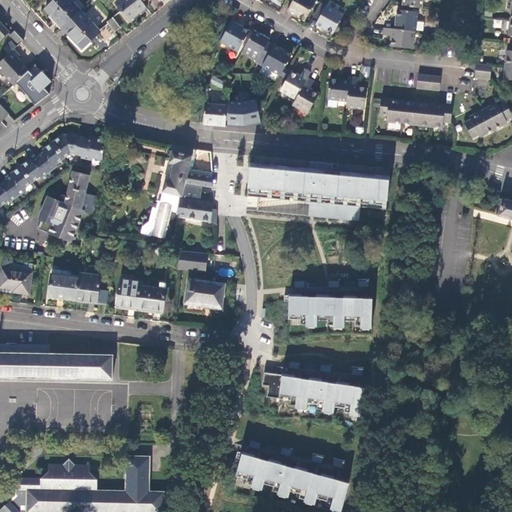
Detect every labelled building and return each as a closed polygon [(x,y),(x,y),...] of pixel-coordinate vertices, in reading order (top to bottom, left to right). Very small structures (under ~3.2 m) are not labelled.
[(55,0),(45,10),(62,27),(81,10),(70,0),(55,0)] [(129,20),(146,6),(142,1),(141,0),(119,0),(116,3),(129,20)] [(293,0),(287,10),(305,20),(316,0),(293,0)] [(316,24),(333,33),(343,15),(326,6),(316,24)] [(395,29),(413,30),(415,31),(418,11),(397,9),(395,29)] [(81,10),(62,27),(82,48),(100,31),(81,10)] [(107,21),(114,31),(120,26),(113,16),(107,21)] [(493,19),(493,28),(508,29),(508,20),(493,19)] [(220,41),(238,51),(250,31),(232,21),(232,22),(228,20),(217,39),(221,41),(220,41)] [(0,22),(0,39),(1,40),(9,33),(0,22)] [(395,29),(384,27),(383,35),(392,36),(391,46),(411,48),(413,30),(395,29)] [(254,30),(241,54),(256,62),(256,63),(262,66),(263,65),(273,46),(268,42),(269,39),(254,30)] [(8,38),(16,47),(23,41),(15,32),(8,38)] [(430,40),(437,40),(438,33),(430,32),(430,40)] [(8,38),(0,45),(9,54),(14,49),(16,47),(8,38)] [(274,45),(273,46),(263,65),(272,71),(280,75),(283,77),(288,70),(284,67),(292,55),(274,45)] [(9,54),(0,62),(0,76),(3,74),(13,86),(15,84),(29,71),(18,58),(21,56),(14,49),(9,54)] [(476,63),(475,70),(489,72),(491,73),(491,64),(476,63)] [(35,65),(29,71),(15,84),(28,97),(34,105),(49,94),(44,89),(51,82),(35,65)] [(263,65),(262,66),(259,72),(269,77),(272,71),(263,65)] [(300,77),(288,70),(283,77),(287,79),(281,89),(296,98),(308,78),(311,72),(304,69),(300,77)] [(489,72),(475,70),(474,78),(490,79),(491,73),(489,72)] [(280,75),(272,71),(269,77),(276,81),(280,75)] [(424,89),(426,74),(418,73),(416,88),(424,89)] [(432,90),(433,75),(426,74),(424,89),(432,90)] [(432,90),(439,91),(441,75),(433,75),(432,90)] [(349,77),(349,80),(347,100),(346,107),(363,108),(366,87),(356,87),(356,78),(349,77)] [(308,78),(296,98),(293,103),(309,112),(318,94),(310,89),(313,81),(308,78)] [(330,78),(327,99),(329,99),(338,100),(347,100),(349,80),(330,78)] [(386,121),(401,122),(404,101),(381,99),(379,114),(387,115),(386,121)] [(217,102),(205,101),(203,124),(212,125),(225,126),(226,106),(217,105),(217,102)] [(404,101),(401,122),(417,124),(419,103),(404,101)] [(497,103),(483,110),(493,129),(507,121),(505,119),(503,115),(510,112),(505,102),(498,106),(497,103)] [(419,103),(417,124),(431,125),(433,104),(419,103)] [(452,107),(433,104),(431,125),(443,127),(443,121),(451,122),(452,107)] [(228,106),(227,126),(248,128),(264,127),(262,105),(247,107),(228,106)] [(9,115),(0,106),(0,121),(1,123),(9,115)] [(493,129),(483,110),(470,117),(471,120),(464,124),(469,133),(476,130),(478,134),(479,136),(493,129)] [(104,150),(106,140),(92,137),(92,140),(78,137),(78,134),(68,132),(67,134),(64,135),(62,133),(59,136),(41,150),(42,152),(36,156),(31,161),(29,159),(22,164),(11,173),(9,174),(11,176),(1,183),(0,184),(0,206),(0,207),(7,201),(9,203),(25,190),(24,188),(39,177),(41,178),(57,166),(56,164),(70,153),(81,155),(80,158),(91,160),(91,158),(103,160),(104,150)] [(174,145),(163,192),(180,196),(183,196),(186,181),(189,168),(193,149),(184,147),(174,145)] [(156,167),(164,167),(165,156),(151,155),(150,182),(156,182),(156,167)] [(360,206),(386,209),(390,168),(268,157),(251,155),(248,196),(310,201),(309,215),(359,220),(360,206)] [(212,173),(189,168),(186,181),(202,185),(212,187),(212,177),(212,173)] [(72,171),(64,202),(83,211),(83,212),(91,213),(95,196),(85,193),(89,176),(72,171)] [(183,196),(180,196),(177,216),(216,223),(216,209),(213,208),(214,202),(200,199),(202,185),(186,181),(183,196)] [(83,211),(64,202),(48,196),(38,220),(53,226),(50,233),(58,237),(71,242),(83,212),(83,211)] [(511,200),(503,198),(498,215),(511,218),(511,200)] [(484,205),(475,203),(473,215),(491,219),(492,215),(483,213),(484,205)] [(206,271),(207,254),(180,252),(177,268),(206,271)] [(3,262),(0,286),(0,291),(12,293),(12,292),(29,294),(31,273),(11,271),(12,266),(12,263),(3,262)] [(25,267),(12,266),(11,271),(31,273),(32,266),(25,265),(25,267)] [(49,296),(76,300),(79,275),(68,273),(68,269),(61,269),(61,272),(60,275),(53,274),(52,274),(49,296)] [(101,275),(80,272),(79,275),(76,300),(97,302),(101,275)] [(141,286),(141,282),(120,279),(117,305),(138,308),(141,286)] [(185,303),(221,308),(224,284),(188,280),(185,303)] [(141,286),(138,308),(163,311),(166,283),(159,282),(158,288),(141,286)] [(371,328),(372,299),(356,298),(356,296),(344,295),(344,298),(329,298),(329,295),(317,294),(317,297),(302,297),(302,294),(290,294),(290,295),(284,295),(284,300),(290,301),(289,319),(300,319),(300,323),(306,324),(306,326),(317,326),(317,319),(327,320),(327,324),(333,324),(333,326),(344,327),(344,320),(355,320),(355,325),(361,325),(361,327),(371,328)] [(81,379),(82,379),(82,378),(102,378),(102,379),(111,379),(111,355),(49,354),(49,346),(0,345),(0,376),(6,377),(16,377),(36,377),(37,378),(38,378),(38,377),(58,377),(58,379),(60,379),(60,378),(80,378),(81,379)] [(360,416),(364,387),(349,385),(349,383),(337,381),(337,384),(321,381),(322,379),(310,377),(310,380),(294,377),(295,375),(283,373),(283,375),(264,372),(263,384),(268,385),(267,396),(290,400),(289,404),(295,405),(295,407),(306,409),(307,402),(317,403),(317,408),(323,409),(322,411),(333,413),(334,406),(345,407),(344,412),(350,413),(349,415),(360,416)] [(341,511),(348,483),(333,479),(334,476),(322,473),(322,475),(307,471),(308,469),(296,466),(295,468),(281,464),(281,462),(269,458),(269,461),(254,457),(255,455),(243,451),(243,452),(238,451),(236,457),(241,458),(236,475),(247,478),(246,483),(252,485),(251,486),(262,489),(264,483),(274,486),(273,490),(278,492),(278,494),(288,496),(290,490),(301,493),(299,498),(304,499),(304,501),(315,504),(317,497),(327,500),(325,504),(331,506),(330,508),(341,511)] [(17,478),(17,490),(17,496),(12,500),(0,511),(163,511),(164,492),(163,493),(149,492),(150,458),(127,457),(126,492),(97,491),(97,481),(90,473),(90,466),(74,465),(70,460),(69,460),(64,465),(49,465),(49,471),(42,479),(17,478)] [(152,470),(160,471),(161,458),(153,458),(152,470)] [(17,496),(17,490),(12,489),(9,496),(12,500),(17,496)]
